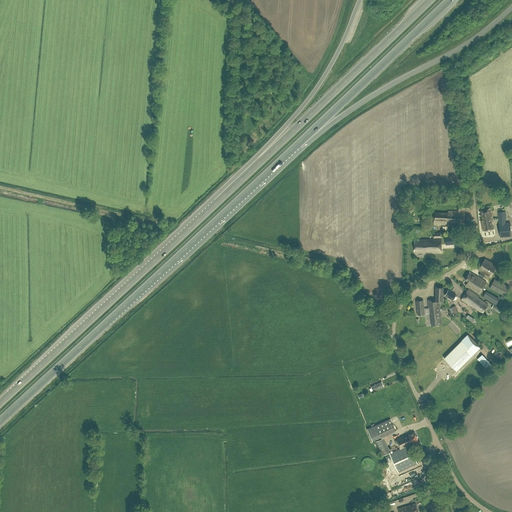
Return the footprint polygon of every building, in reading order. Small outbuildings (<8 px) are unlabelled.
[(469,209),(469,203),(457,204),(457,209),(458,210),(458,211),(448,210),(448,213),(434,212),(433,223),(447,224),(447,222),(464,223),(464,211),(460,211),(460,209),(469,209)] [(491,219),(490,209),(481,211),(483,220),(481,220),(483,231),(494,229),(492,218),(491,219)] [(506,223),(505,211),(499,212),(500,237),(511,237),(510,223),(506,223)] [(454,244),(454,236),(445,236),(446,244),(454,244)] [(441,239),(428,239),(428,240),(415,240),(414,251),(426,251),(426,252),(440,252),(441,239)] [(497,265),(485,258),(477,270),(489,277),(497,265)] [(472,275),(468,273),(464,280),(468,282),(466,285),(479,293),(486,282),(472,274),(472,275)] [(509,286),(495,279),(489,288),(504,296),(509,286)] [(442,302),(444,286),(436,287),(435,299),(428,300),(429,314),(431,314),(432,326),(442,325),(440,302),(442,302)] [(456,294),(447,290),(445,295),(453,299),(456,294)] [(477,297),(467,290),(461,300),(471,307),(472,306),(482,313),(488,305),(477,298),(477,297)] [(499,299),(486,291),(483,297),(496,305),(499,299)] [(480,347),(467,334),(444,357),(457,370),(480,347)] [(494,367),(482,354),(477,359),(489,372),(494,367)] [(383,387),(381,382),(371,387),(373,391),(383,387)] [(376,425),(367,429),(373,441),(396,430),(390,418),(376,425)] [(417,439),(414,432),(405,436),(395,440),(396,444),(398,443),(400,448),(389,453),(398,472),(417,464),(409,445),(412,443),(412,442),(417,439)] [(390,452),(384,437),(375,441),(382,456),(390,452)] [(410,496),(411,500),(423,496),(422,492),(410,496)] [(418,511),(416,503),(406,507),(406,505),(398,508),(399,511),(418,511)]
